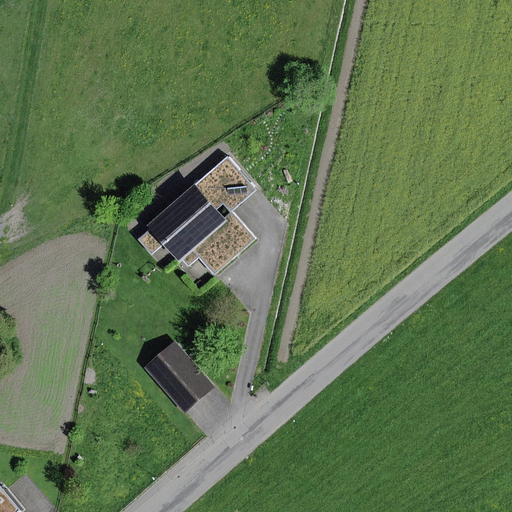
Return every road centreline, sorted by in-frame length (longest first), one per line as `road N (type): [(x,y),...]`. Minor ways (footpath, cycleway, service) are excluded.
road 1 (unclassified): [(187,484),(511,217)]
road 2 (track): [(50,0),(28,134),(0,236)]
